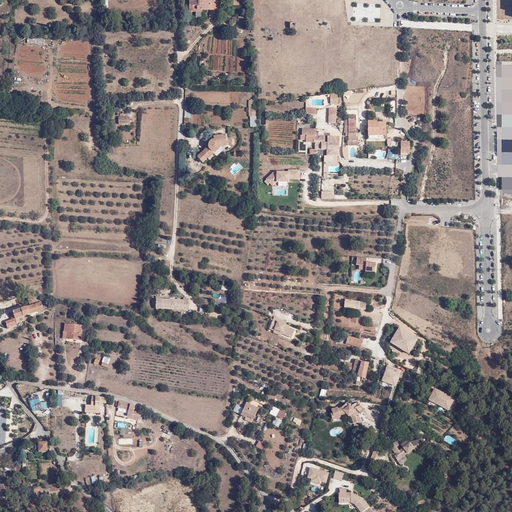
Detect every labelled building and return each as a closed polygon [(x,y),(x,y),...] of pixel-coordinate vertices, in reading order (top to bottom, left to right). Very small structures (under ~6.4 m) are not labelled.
[(219,10),(220,1),(215,1),(215,0),(214,0),(213,0),(209,0),(210,1),(204,1),(198,0),(197,0),(189,0),(189,11),(201,12),(201,10),(214,10),(219,10)] [(336,123),(336,109),(329,108),(328,123),(336,123)] [(356,141),(356,115),(348,115),(348,120),(344,120),(344,128),(344,132),(345,132),(345,136),(348,136),(348,141),(347,141),(347,146),(358,146),(358,141),(356,141)] [(375,123),(369,123),(369,141),(386,140),(386,124),(375,124),(375,123)] [(324,133),(324,136),(318,136),(318,133),(316,133),(316,129),(302,129),(302,135),(300,135),(300,140),(306,140),(306,142),(315,142),(323,143),(336,143),(336,137),(330,137),(330,133),(324,133)] [(208,160),(222,146),(226,145),(225,135),(213,137),(214,140),(212,140),(210,142),(208,144),(208,145),(208,147),(197,157),(202,163),(207,158),(208,160)] [(315,142),(315,149),(327,149),(327,156),(337,156),(337,154),(339,154),(339,137),(336,137),(336,143),(323,143),(315,142)] [(409,156),(409,146),(409,143),(408,142),(401,141),(400,155),(409,156)] [(331,164),(327,164),(327,172),(339,172),(339,165),(331,165),(331,164)] [(272,174),(264,181),(268,185),(270,183),(272,186),(276,182),(291,182),(291,179),(294,179),(299,179),(299,171),(289,170),(289,173),(277,172),(277,174),(272,174)] [(366,257),(357,257),(356,265),(359,265),(358,270),(365,270),(365,272),(374,272),(375,263),(366,262),(366,257)] [(363,278),(360,278),(360,272),(354,272),(354,282),(363,281),(363,278)] [(17,323),(25,320),(23,316),(43,310),(39,295),(28,299),(30,306),(12,312),(10,314),(12,320),(6,322),(8,328),(18,324),(17,323)] [(188,310),(188,301),(183,301),(163,300),(163,297),(156,297),(156,309),(188,310)] [(365,310),(366,303),(345,300),(344,307),(359,309),(365,310)] [(274,317),(270,327),(275,329),(282,332),(281,333),(282,334),(292,338),(294,330),(289,328),(287,327),(287,326),(285,325),(286,322),(274,317)] [(63,331),(62,338),(81,340),(82,326),(65,324),(64,331),(63,331)] [(392,339),(390,343),(408,354),(411,350),(409,349),(413,342),(415,343),(417,339),(399,328),(396,332),(398,333),(394,340),(392,339)] [(360,348),(362,340),(347,336),(346,344),(360,348)] [(365,379),(368,363),(359,361),(355,360),(354,365),(352,371),(358,373),(356,384),(360,385),(362,378),(365,379)] [(352,371),(354,365),(347,363),(346,369),(352,371)] [(382,369),(386,370),(382,381),(392,385),(395,386),(395,385),(400,371),(384,365),(382,369)] [(447,410),(454,397),(431,386),(424,399),(432,403),(433,402),(447,410)] [(40,402),(38,395),(31,397),(31,398),(29,399),(31,408),(32,410),(34,411),(47,409),(46,402),(40,402)] [(99,412),(99,403),(106,403),(106,399),(105,399),(105,398),(105,397),(92,396),(91,406),(85,405),(85,411),(99,412)] [(133,411),(135,406),(119,401),(117,407),(128,410),(127,416),(141,420),(143,414),(133,411)] [(251,423),(259,408),(246,402),(243,409),(240,414),(240,415),(245,417),(244,419),(251,423)] [(359,417),(350,407),(351,406),(348,402),(341,408),(338,409),(337,408),(331,410),(332,414),(330,414),(332,420),(340,417),(340,415),(346,414),(349,417),(350,416),(352,418),(353,424),(360,422),(359,417)] [(240,414),(243,409),(239,407),(239,406),(236,404),(233,411),(236,413),(240,414)] [(270,414),(284,418),(286,411),(272,406),(270,414)] [(272,423),(278,426),(282,419),(276,416),(272,423)] [(263,439),(262,442),(259,440),(256,446),(265,451),(269,442),(263,439)] [(387,448),(390,453),(401,460),(412,452),(412,454),(422,452),(419,441),(407,444),(405,441),(398,446),(400,449),(396,452),(394,449),(396,447),(393,443),(387,448)] [(47,442),(38,442),(38,444),(35,444),(35,449),(38,449),(38,452),(42,452),(47,452),(47,442)] [(401,460),(390,453),(392,457),(391,458),(395,464),(401,460)] [(16,462),(0,459),(0,464),(5,465),(4,471),(8,472),(7,476),(14,476),(14,472),(15,472),(16,462)] [(325,482),(328,471),(309,466),(306,476),(311,477),(310,481),(321,483),(321,481),(325,482)] [(334,470),(332,477),(341,480),(343,472),(334,470)] [(355,511),(362,511),(367,509),(362,502),(348,494),(344,494),(343,490),(337,490),(337,495),(335,495),(336,506),(343,505),(348,505),(353,508),(355,511)]
